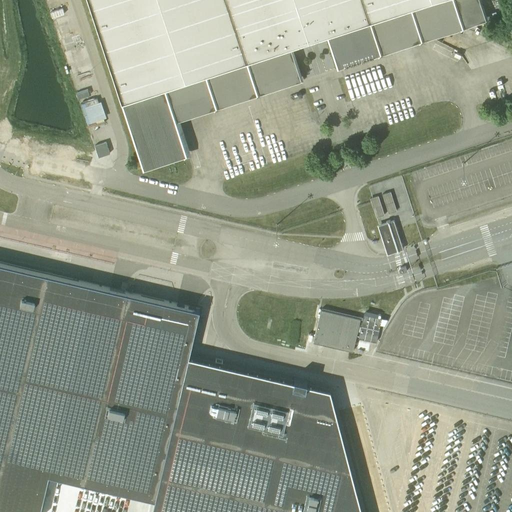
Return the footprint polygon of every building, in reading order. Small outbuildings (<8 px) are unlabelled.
[(87,0),(144,173),(189,158),(177,122),(301,81),(291,49),(328,37),(337,72),(488,22),(480,0),(87,0)] [(391,191),(382,194),(388,213),(397,211),(391,191)] [(376,217),(385,214),(378,195),(370,198),(376,217)] [(387,253),(403,248),(394,220),(378,224),(387,253)] [(0,511),(44,511),(49,478),(157,502),(188,362),(199,312),(0,265),(0,511)] [(383,312),(385,302),(375,300),(373,310),(383,312)] [(321,309),(313,342),(353,351),(360,318),(321,309)] [(360,511),(329,394),(188,362),(157,502),(154,511),(360,511)]
